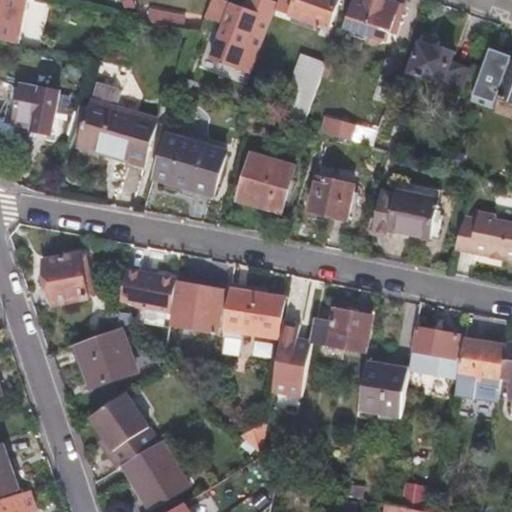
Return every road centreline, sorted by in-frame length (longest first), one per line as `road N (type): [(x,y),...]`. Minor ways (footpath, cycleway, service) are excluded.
road 1 (residential): [(0,202),(511,302)]
road 2 (residential): [(0,257),(81,511)]
